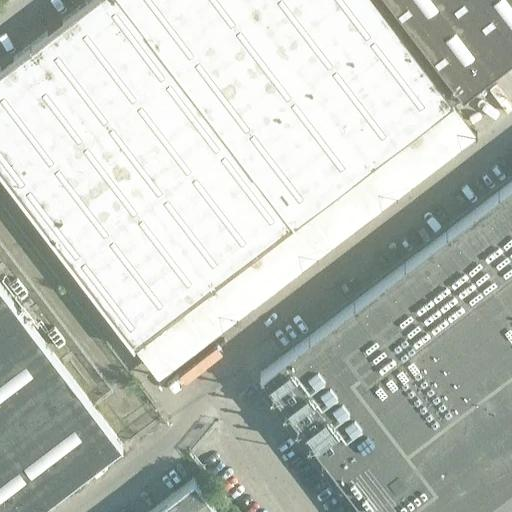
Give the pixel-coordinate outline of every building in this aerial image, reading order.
[(294,224),(123,0),(88,0),(79,7),(31,44),(214,285),(294,224)] [(373,162),(249,0),(123,0),(294,224),(373,162)] [(452,100),(373,0),(249,0),(373,162),(453,101),(452,100)] [(511,56),(511,0),(373,0),(452,100),(461,93),(462,94),(511,56)] [(214,285),(31,44),(0,66),(0,171),(134,347),(214,285)] [(511,180),(499,190),(511,207),(511,180)] [(511,207),(499,190),(260,372),(366,511),(472,511),(511,482),(511,207)] [(14,272),(6,278),(23,299),(31,293),(14,272)] [(0,511),(34,511),(48,502),(78,479),(123,445),(92,405),(0,283),(0,511)] [(50,320),(43,326),(59,347),(67,341),(50,320)] [(79,359),(72,366),(89,387),(96,381),(79,359)] [(220,511),(194,478),(148,511),(220,511)] [(511,511),(511,482),(472,511),(511,511)]
